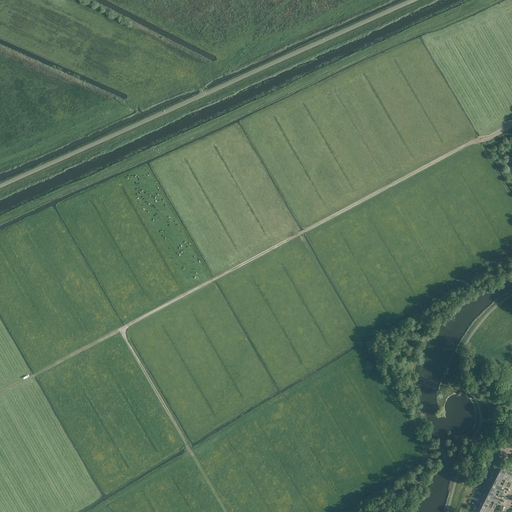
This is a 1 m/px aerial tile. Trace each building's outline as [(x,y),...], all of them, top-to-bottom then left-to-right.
[(494,470),(510,478),(511,476),(510,476),(508,475),(505,473),(507,470),(506,469),(507,467),(505,467),(502,465),(501,464),(500,466),(496,464),(494,470)] [(491,476),(494,477),(501,481),(503,477),(506,479),(508,480),(509,481),(510,478),(494,470),(491,476)] [(491,482),(490,482),(504,489),(505,487),(504,487),(503,486),(499,484),(501,481),(494,477),(492,480),(491,482)] [(488,488),(495,492),(496,492),(497,489),(500,490),(503,492),(504,489),(490,482),(489,485),(490,485),(488,488)] [(485,493),(485,494),(499,500),(500,498),(499,498),(497,497),(494,495),(495,492),(488,488),(486,491),(485,493)] [(483,499),(482,499),(490,503),(491,500),(495,501),(496,502),(497,503),(499,500),(485,494),(484,496),(483,499)] [(479,498),(476,503),(477,504),(479,505),(493,511),(494,509),(493,509),(491,508),(488,506),(490,503),(482,499),(479,498)]
